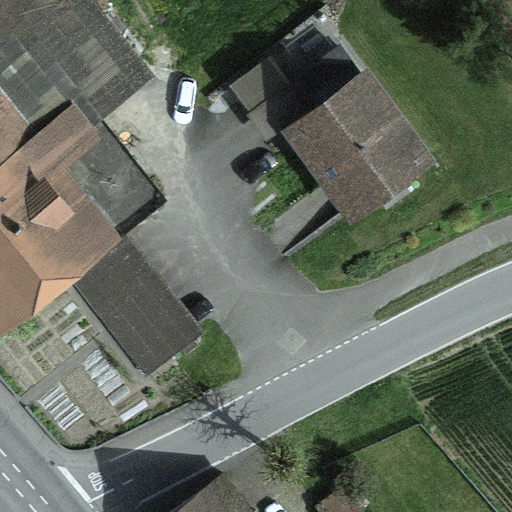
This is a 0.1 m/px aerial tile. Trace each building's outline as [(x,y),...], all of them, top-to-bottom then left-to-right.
[(0,0),(0,322),(55,281),(106,243),(54,166),(150,81),(89,0),(0,0)] [(361,90),(293,143),(351,218),(420,165),(361,90)] [(106,243),(55,281),(142,379),(203,337),(125,233),(106,243)] [(371,511),(351,483),(312,510),(312,511),(371,511)] [(243,511),(231,493),(203,511),(243,511)]
